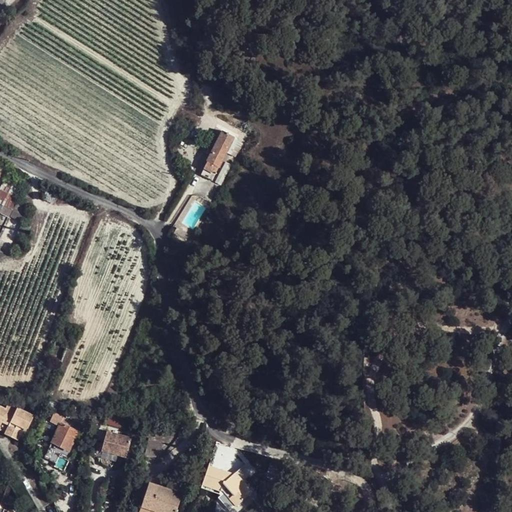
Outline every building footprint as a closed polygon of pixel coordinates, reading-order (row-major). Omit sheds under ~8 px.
[(226,89),(222,86),(217,93),(222,96),(226,89)] [(226,152),(234,139),(234,137),(223,131),(200,175),(212,180),(226,152)] [(242,143),(234,139),(226,152),(235,157),(242,143)] [(0,189),(1,189),(5,180),(10,168),(0,164),(0,189)] [(22,188),(5,180),(1,189),(19,197),(22,188)] [(19,197),(1,189),(0,189),(0,212),(10,217),(17,202),(19,197)] [(29,208),(17,202),(10,217),(22,222),(29,208)] [(31,226),(22,222),(17,235),(25,239),(31,226)] [(0,408),(7,412),(10,407),(0,402),(0,408)] [(25,414),(10,407),(7,412),(0,408),(0,434),(10,439),(15,428),(18,429),(25,414)] [(53,416),(39,446),(52,452),(60,456),(64,448),(61,446),(69,430),(57,424),(59,419),(53,416)] [(118,418),(103,416),(102,423),(117,425),(118,418)] [(125,437),(100,431),(95,451),(120,457),(125,437)] [(39,446),(35,453),(48,460),(52,452),(39,446)] [(204,465),(198,484),(218,491),(231,505),(248,491),(233,474),(231,476),(228,473),(204,465)] [(131,506),(148,511),(165,511),(172,493),(139,482),(131,506)] [(0,511),(7,511),(10,506),(2,502),(5,494),(0,491),(0,511)] [(228,508),(231,505),(218,491),(215,494),(228,508)]
